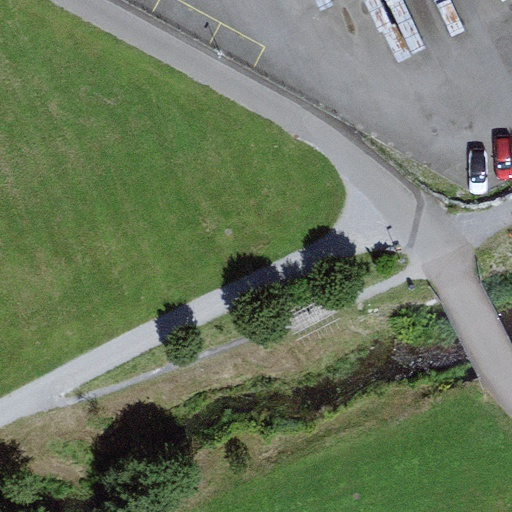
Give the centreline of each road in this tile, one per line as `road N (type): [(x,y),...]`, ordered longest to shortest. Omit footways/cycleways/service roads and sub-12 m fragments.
road 1 (track): [(454,236),(0,452)]
road 2 (track): [(454,236),(366,145),(271,83),(115,0)]
road 3 (track): [(511,365),(454,236)]
